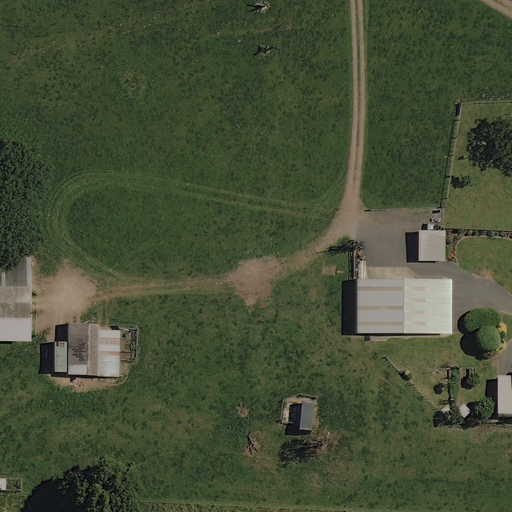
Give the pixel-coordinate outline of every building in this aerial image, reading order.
[(443,233),(416,232),(416,262),(443,263),(443,233)] [(0,342),(25,344),(28,259),(0,258),(0,342)] [(449,335),(450,283),(354,282),(354,335),(449,335)] [(118,331),(66,329),(64,376),(116,377),(118,331)] [(511,380),(497,380),(496,420),(511,419),(511,380)]
